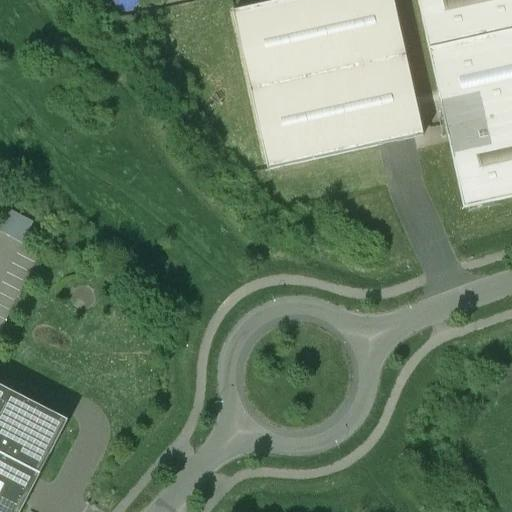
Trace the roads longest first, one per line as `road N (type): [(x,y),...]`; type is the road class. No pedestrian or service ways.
road 1 (unclassified): [(359,342),(310,309),(268,315),(251,327),(230,364),(234,406),(246,424)]
road 2 (unclassified): [(246,424),(280,445),(338,435),(353,422),(368,385),(359,342)]
road 3 (unclassified): [(359,342),(511,286)]
road 4 (unclassified): [(164,511),(246,424)]
